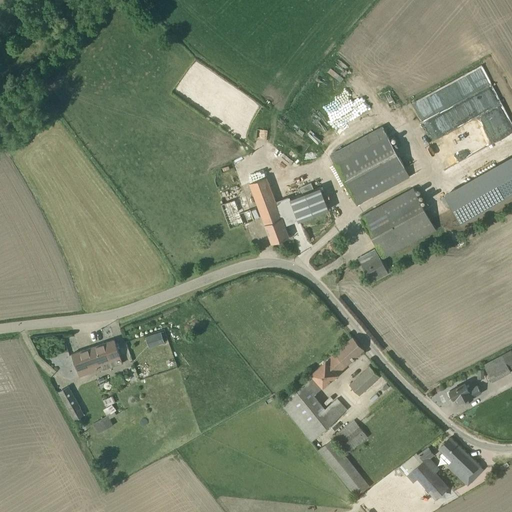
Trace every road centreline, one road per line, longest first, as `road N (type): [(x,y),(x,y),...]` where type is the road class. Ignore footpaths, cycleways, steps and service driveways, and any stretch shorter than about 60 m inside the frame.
road 1 (unclassified): [(511,448),(466,439),(407,387),(314,279),(285,265),(224,272),(102,317),(0,330)]
road 2 (track): [(22,327),(104,490)]
